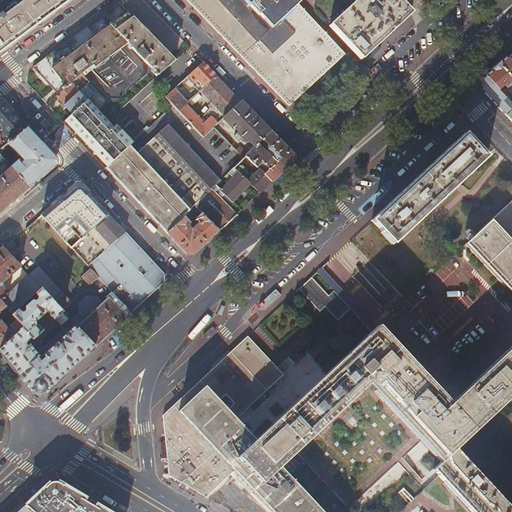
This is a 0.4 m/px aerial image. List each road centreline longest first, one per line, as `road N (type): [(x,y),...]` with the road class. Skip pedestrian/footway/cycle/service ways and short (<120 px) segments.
road 1 (residential): [(332,171),(160,0)]
road 2 (secondary): [(198,293),(332,171)]
road 3 (residential): [(198,293),(79,164)]
road 4 (secondary): [(151,490),(143,409),(153,336)]
road 5 (secondary): [(332,171),(437,70)]
road 6 (residential): [(0,73),(99,0)]
